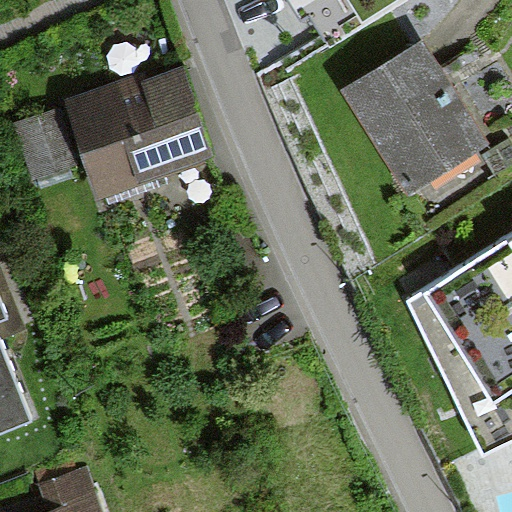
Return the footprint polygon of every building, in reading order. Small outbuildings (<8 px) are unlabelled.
[(423,39),(347,87),(414,192),(490,144),(423,39)] [(150,81),(147,73),(63,102),(98,204),(164,182),(220,163),(187,68),(150,81)] [(60,109),(16,124),(35,181),(79,165),(60,109)] [(511,233),(410,294),(484,456),(511,443),(511,233)] [(0,437),(33,425),(0,343),(0,328),(13,323),(0,290),(0,437)] [(109,511),(97,474),(39,493),(44,511),(109,511)]
